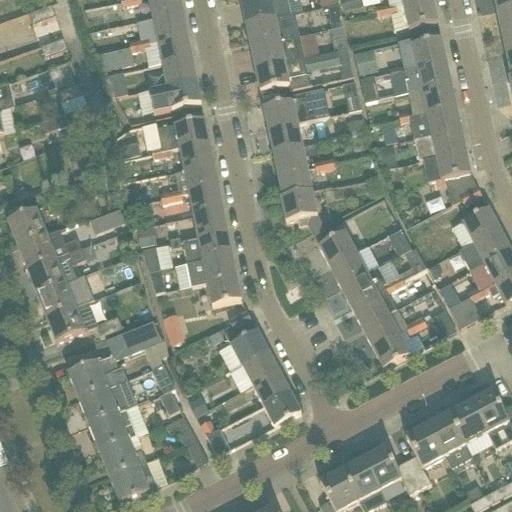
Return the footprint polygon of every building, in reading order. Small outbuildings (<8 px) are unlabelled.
[(123,12),(133,10),(131,0),(121,2),(123,12)] [(141,0),(131,0),(133,10),(143,8),(141,0)] [(183,18),(179,0),(157,0),(149,2),(154,24),(183,18)] [(267,0),(240,6),(245,28),(276,22),(277,22),(291,19),(287,0),(267,0)] [(336,0),(318,0),(322,12),(338,8),(336,0)] [(361,0),(354,0),(341,3),(344,15),(364,11),(361,0)] [(400,0),(403,11),(404,11),(434,5),(432,0),(400,0)] [(511,0),(493,0),(497,15),(511,11),(511,0)] [(404,11),(408,34),(439,28),(434,5),(404,11)] [(396,7),(388,9),(386,10),(388,20),(391,20),(398,18),(397,13),(396,7)] [(332,28),(342,25),(341,21),(342,21),(340,9),(328,12),(332,28)] [(52,10),(30,18),(34,30),(56,21),(52,10)] [(379,22),(388,20),(386,10),(376,12),(379,22)] [(511,11),(497,15),(502,37),(511,35),(511,11)] [(188,41),(183,18),(154,24),(159,47),(188,41)] [(276,22),(245,28),(250,51),(300,40),(296,19),(295,18),(291,19),(277,22),(276,22)] [(507,60),(511,58),(511,35),(502,37),(507,60)] [(338,56),(338,58),(349,56),(344,38),(332,40),(336,57),(338,56)] [(300,40),(250,51),(256,73),(305,62),(300,40)] [(193,63),(188,41),(159,47),(163,69),(193,63)] [(140,45),(142,55),(152,53),(150,43),(140,45)] [(412,44),(398,48),(403,70),(404,76),(410,74),(447,67),(442,43),(413,50),(412,44)] [(68,56),(64,44),(42,52),(46,64),(68,56)] [(131,58),(133,57),(142,55),(140,45),(130,47),(131,52),(131,58)] [(131,58),(131,52),(97,60),(103,77),(136,69),(133,57),(131,58)] [(359,81),(379,77),(373,55),(354,60),(359,81)] [(354,82),(349,56),(338,58),(344,85),(354,82)] [(305,62),(256,73),(261,97),(262,102),(279,98),(278,93),(290,90),(292,96),(314,92),(313,91),(311,91),(305,62)] [(193,63),(163,69),(168,93),(198,87),(193,63)] [(50,75),(54,86),(76,78),(72,67),(50,75)] [(404,81),(408,99),(409,99),(409,98),(421,95),(452,89),(447,67),(410,74),(404,76),(403,70),(399,71),(401,81),(404,81)] [(390,73),(392,83),(401,81),(399,71),(390,73)] [(168,93),(151,96),(155,119),(173,115),(202,109),(198,87),(168,93)] [(377,88),(363,92),(366,108),(381,105),(377,88)] [(0,116),(1,116),(16,113),(11,89),(0,91),(0,116)] [(421,95),(426,118),(457,111),(452,89),(421,95)] [(80,90),(58,97),(62,108),(84,100),(80,90)] [(298,129),(307,128),(316,125),(310,98),(292,101),(293,106),(264,112),(269,135),(298,129)] [(359,101),(347,104),(350,118),(362,115),(359,101)] [(415,144),(462,134),(457,111),(426,118),(420,119),(419,115),(413,116),(409,117),(411,127),(415,144)] [(401,129),(411,127),(409,117),(399,119),(401,129)] [(71,131),(67,119),(44,128),(49,139),(71,131)] [(158,134),(162,152),(164,162),(174,160),(173,155),(180,153),(180,154),(210,148),(205,124),(158,134)] [(366,137),(363,124),(348,127),(350,141),(366,137)] [(269,135),(274,158),(303,152),(298,129),(269,135)] [(60,136),(65,149),(74,146),(70,133),(60,136)] [(467,156),(462,134),(415,144),(420,166),(425,166),(424,165),(467,156)] [(180,154),(185,177),(215,170),(210,148),(180,154)] [(110,168),(103,150),(81,159),(88,176),(98,173),(104,170),(110,168)] [(393,150),(378,154),(383,175),(398,172),(393,150)] [(153,154),(155,164),(164,162),(162,152),(153,154)] [(303,152),(274,158),(279,180),(307,174),(303,152)] [(126,153),(114,156),(116,166),(128,163),(126,153)] [(430,189),(443,186),(447,185),(454,210),(463,206),(461,202),(469,197),(474,206),(482,201),(478,193),(472,179),(467,156),(424,165),(425,166),(430,189)] [(327,175),(328,175),(337,173),(335,164),(325,166),(327,175)] [(315,168),(317,178),(327,175),(325,166),(315,168)] [(215,170),(185,177),(177,178),(180,196),(171,197),(173,208),(183,206),(182,201),(190,199),(219,193),(215,170)] [(312,196),(307,174),(279,180),(283,202),(312,196)] [(380,200),(376,184),(367,186),(370,202),(380,200)] [(219,193),(190,199),(194,222),(224,215),(219,193)] [(308,229),(313,237),(323,232),(317,221),(312,196),(283,202),(281,203),(287,228),(298,225),(299,231),(308,229)] [(173,208),(171,197),(162,199),(164,209),(173,208)] [(465,210),(474,206),(469,197),(461,202),(463,206),(465,210)] [(64,205),(49,211),(54,223),(65,218),(68,217),(64,205)] [(110,215),(117,232),(126,228),(119,211),(110,215)] [(501,235),(490,214),(489,214),(463,228),(474,249),(501,235)] [(224,215),(194,222),(199,244),(229,238),(224,215)] [(37,216),(9,227),(18,252),(47,240),(37,216)] [(158,249),(154,231),(139,235),(142,252),(158,249)] [(474,249),(460,256),(471,277),(511,255),(501,235),(474,249)] [(356,258),(351,247),(346,238),(331,246),(325,236),(314,241),(320,251),(320,252),(330,272),(356,258)] [(189,270),(233,260),(229,238),(199,244),(184,247),(189,270)] [(47,240),(18,252),(28,276),(82,254),(79,244),(64,249),(52,254),(47,240)] [(412,256),(405,242),(392,248),(399,262),(405,259),(412,256)] [(172,254),(182,252),(181,243),(171,245),(172,254)] [(82,254),(28,276),(37,300),(78,284),(73,271),(87,265),(97,262),(93,251),(83,255),(82,254)] [(157,253),(143,256),(150,278),(162,276),(162,275),(157,253)] [(511,256),(511,255),(471,277),(479,293),(487,289),(489,293),(496,289),(496,290),(511,281),(511,256)] [(368,279),(357,258),(356,258),(330,272),(341,293),(368,279)] [(193,292),(208,289),(238,283),(233,260),(189,270),(193,292)] [(422,263),(411,269),(412,273),(416,280),(428,273),(422,263)] [(429,275),(434,285),(440,282),(442,276),(439,269),(429,275)] [(368,279),(341,293),(352,313),(386,295),(383,291),(387,289),(378,273),(380,273),(379,273),(368,279)] [(162,276),(150,278),(153,289),(165,286),(162,276)] [(78,284),(37,300),(47,324),(75,313),(75,314),(89,308),(96,305),(86,280),(85,281),(78,284)] [(478,294),(482,302),(491,297),(493,301),(500,297),(506,310),(507,311),(511,307),(511,281),(496,290),(496,289),(489,293),(487,289),(479,293),(478,294)] [(213,312),(242,306),(238,283),(208,289),(213,312)] [(406,291),(401,283),(393,287),(397,296),(406,291)] [(352,313),(363,334),(389,320),(398,315),(390,300),(397,296),(393,287),(392,286),(387,289),(383,291),(386,295),(352,313)] [(451,288),(440,294),(450,313),(461,308),(451,288)] [(482,302),(478,294),(469,298),(471,302),(474,307),(482,302)] [(482,323),(474,307),(471,302),(470,303),(461,308),(450,313),(461,334),(482,323)] [(85,338),(75,314),(75,313),(47,324),(57,349),(85,338)] [(248,317),(230,326),(234,334),(252,324),(248,317)] [(179,320),(165,323),(170,350),(185,347),(179,320)] [(400,340),(389,320),(363,334),(373,354),(400,340)] [(102,342),(124,333),(119,322),(99,330),(97,331),(98,333),(102,342)] [(423,322),(413,327),(419,337),(428,332),(423,322)] [(226,338),(232,350),(243,371),(269,357),(258,336),(252,324),(234,334),(226,338)] [(115,367),(117,367),(162,349),(161,347),(162,347),(154,327),(107,346),(113,361),(115,367)] [(413,327),(405,332),(410,341),(419,337),(413,327)] [(442,333),(447,342),(448,342),(457,336),(452,327),(442,333)] [(214,351),(224,345),(219,336),(209,343),(214,351)] [(384,375),(411,361),(400,340),(373,354),(384,375)] [(280,377),(269,357),(243,371),(254,391),(280,377)] [(99,367),(69,378),(79,404),(117,390),(127,386),(123,374),(119,375),(112,378),(105,381),(99,367)] [(164,371),(152,376),(160,391),(161,392),(173,387),(165,371),(164,371)] [(280,377),(254,391),(264,412),(291,398),(280,377)] [(90,430),(127,416),(138,412),(134,401),(134,398),(129,386),(127,386),(117,390),(79,404),(90,430)] [(493,396),(471,408),(488,439),(494,450),(496,455),(511,446),(511,411),(503,416),(493,396)] [(165,400),(160,402),(169,420),(181,416),(171,397),(165,400)] [(275,433),(302,419),(291,398),(264,412),(275,433)] [(209,416),(201,401),(189,407),(197,422),(209,416)] [(450,419),(466,451),(488,439),(471,408),(450,419)] [(137,442),(127,416),(90,430),(100,457),(130,445),(137,442)] [(450,419),(428,430),(445,462),(452,474),(473,463),(466,451),(450,419)] [(177,426),(174,427),(175,428),(183,443),(193,438),(185,422),(177,426)] [(206,442),(207,442),(218,436),(212,425),(200,431),(206,442)] [(428,430),(407,442),(417,461),(406,467),(421,494),(432,489),(423,473),(445,462),(428,430)] [(220,435),(218,436),(207,442),(218,463),(231,456),(220,435)] [(135,459),(130,445),(100,457),(111,483),(148,468),(142,456),(135,459)] [(198,446),(188,452),(199,473),(209,467),(198,446)] [(396,472),(386,453),(364,464),(381,496),(402,485),(410,500),(421,494),(406,467),(396,472)] [(343,476),(359,507),(361,511),(380,511),(387,509),(381,496),(364,464),(343,476)] [(111,483),(121,509),(158,494),(148,468),(111,483)] [(343,476),(321,487),(331,507),(321,511),(349,511),(359,507),(343,476)] [(496,507),(511,498),(511,486),(491,498),(496,507)] [(471,511),(487,511),(496,507),(491,498),(470,509),(471,511)]
